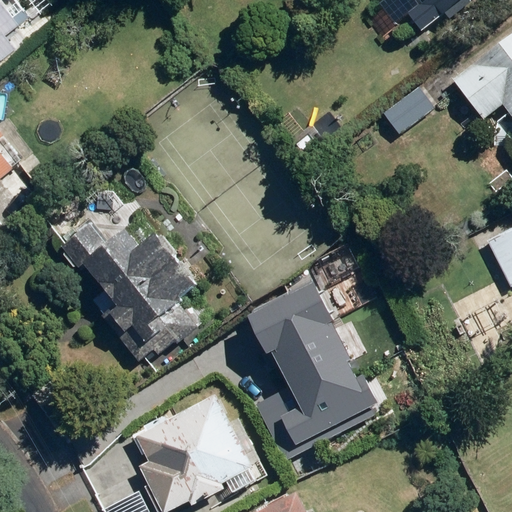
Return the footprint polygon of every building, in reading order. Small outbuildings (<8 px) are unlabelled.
[(6,0),(0,0),(0,48),(28,24),(6,0)] [(407,0),(432,31),(471,0),(407,0)] [(511,130),(511,43),(470,75),(511,130)] [(442,107),(425,84),(388,112),(406,135),(442,107)] [(0,187),(26,166),(0,134),(0,187)] [(78,244),(155,352),(208,314),(131,206),(78,244)] [(352,242),(334,251),(345,272),(362,263),(352,242)] [(384,400),(324,291),(262,325),(323,434),(384,400)] [(77,397),(60,378),(39,397),(56,415),(77,397)] [(170,508),(261,467),(230,398),(139,439),(170,508)] [(318,511),(309,492),(265,511),(318,511)]
